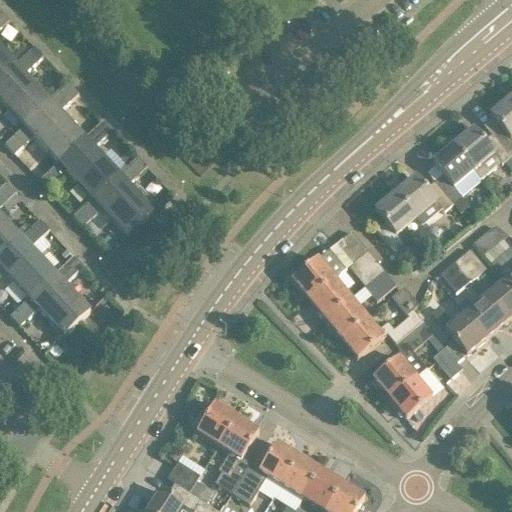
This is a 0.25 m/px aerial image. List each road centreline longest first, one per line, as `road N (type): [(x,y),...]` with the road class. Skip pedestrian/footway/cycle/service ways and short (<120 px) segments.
road 1 (tertiary): [(190,343),(239,273),(323,181),(511,15)]
road 2 (residential): [(190,343),(416,488)]
road 3 (tertiary): [(84,511),(190,343)]
road 4 (residential): [(416,488),(441,444),(511,378)]
